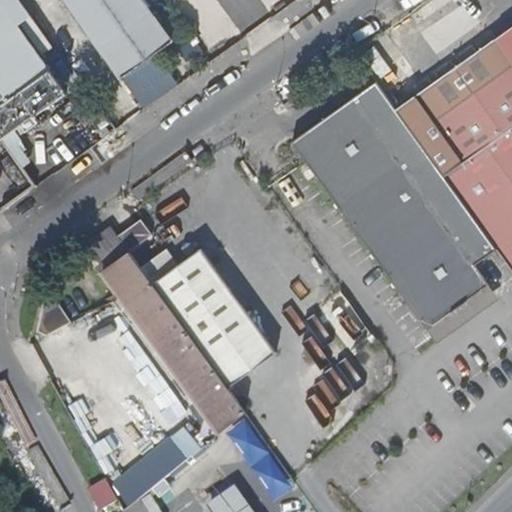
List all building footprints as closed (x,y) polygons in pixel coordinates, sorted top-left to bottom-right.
[(38,20),(23,0),(0,0),(0,47),(24,31),(38,20)] [(67,0),(127,81),(177,46),(142,0),(67,0)] [(489,253),(511,286),(511,27),(390,115),(489,253)] [(0,47),(0,135),(8,146),(28,132),(34,138),(47,127),(42,121),(74,99),(24,31),(0,47)] [(489,253),(390,115),(370,88),(287,147),(424,339),(487,294),(468,268),(489,253)] [(7,213),(32,195),(26,187),(6,202),(7,213)] [(117,245),(126,259),(130,264),(155,245),(140,222),(115,243),(117,245)] [(94,261),(117,245),(115,243),(107,232),(85,248),(94,261)] [(208,244),(196,253),(211,275),(223,265),(208,244)] [(213,444),(240,421),(220,392),(147,288),(130,264),(126,259),(117,245),(94,261),(89,265),(99,279),(213,444)] [(155,245),(130,264),(147,288),(173,269),(155,245)] [(147,288),(220,392),(269,358),(211,275),(196,253),(173,269),(147,288)] [(42,294),(34,341),(42,345),(67,331),(42,294)] [(497,308),(487,294),(424,339),(435,352),(497,308)] [(251,420),(232,431),(272,500),(291,490),(251,420)] [(129,509),(189,460),(170,438),(111,487),(129,509)] [(195,461),(151,488),(160,502),(204,475),(195,461)] [(108,479),(88,489),(99,511),(119,501),(108,479)] [(237,511),(229,501),(214,511),(237,511)]
